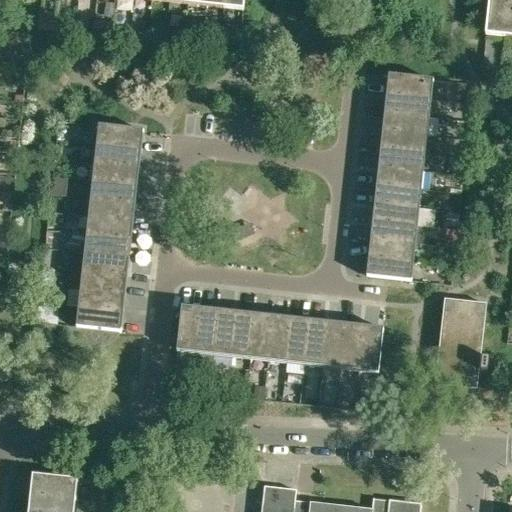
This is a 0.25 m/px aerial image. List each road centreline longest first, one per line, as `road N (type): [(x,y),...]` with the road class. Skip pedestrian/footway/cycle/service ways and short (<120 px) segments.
road 1 (residential): [(474,447),(148,434)]
road 2 (residential): [(165,274),(178,152),(341,168)]
road 3 (residential): [(328,293),(165,274)]
road 4 (residential): [(148,434),(165,274)]
road 5 (residential): [(148,434),(0,428)]
road 6 (residential): [(328,293),(341,168)]
